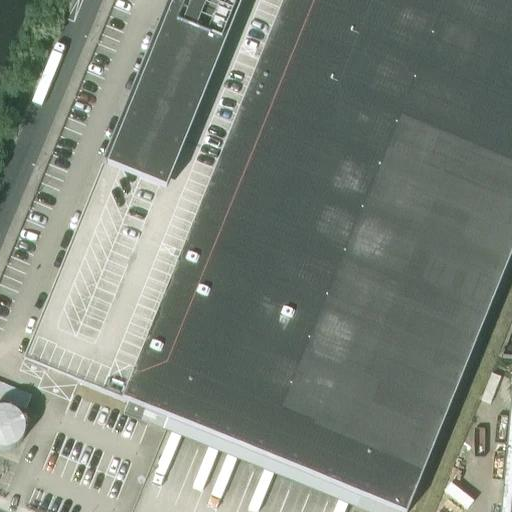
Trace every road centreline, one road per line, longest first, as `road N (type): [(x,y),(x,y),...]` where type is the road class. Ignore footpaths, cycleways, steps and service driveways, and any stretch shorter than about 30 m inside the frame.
road 1 (unknown): [(160,0),(19,326),(17,351),(39,395),(43,426),(11,511)]
road 2 (unclassified): [(93,0),(0,219)]
